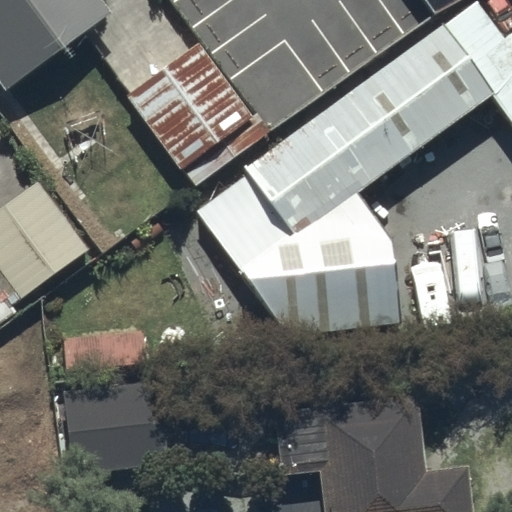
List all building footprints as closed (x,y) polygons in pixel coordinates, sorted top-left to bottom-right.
[(0,0),(0,80),(2,84),(108,7),(103,0),(0,0)] [(478,0),(464,0),(192,204),(284,326),(398,317),(392,231),(356,185),(474,100),(494,127),(510,115),(511,118),(511,27),(511,26),(502,32),(478,0)] [(198,34),(193,38),(124,89),(193,182),(267,127),(198,34)] [(85,239),(34,174),(0,200),(0,318),(17,305),(11,298),(85,239)] [(61,331),(64,364),(142,357),(139,324),(61,331)] [(149,378),(63,384),(69,469),(155,461),(149,378)] [(317,465),(322,511),(472,511),(467,462),(421,467),(413,391),(273,406),(280,469),(317,465)] [(312,511),(311,492),(265,494),(265,511),(312,511)]
